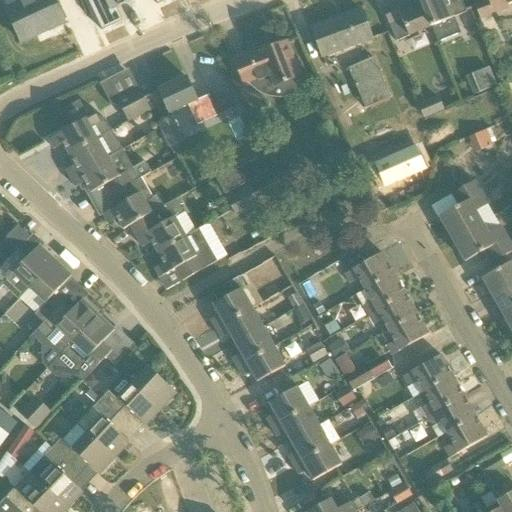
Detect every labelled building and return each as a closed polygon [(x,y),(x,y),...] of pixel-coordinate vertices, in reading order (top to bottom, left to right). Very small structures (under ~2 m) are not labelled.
[(46,27),(47,31),(64,23),(53,0),(27,0),(6,10),(21,43),(22,42),(20,39),(46,27)] [(87,0),(102,30),(122,21),(116,7),(131,0),(87,0)] [(396,42),(431,26),(420,0),(402,0),(394,3),(402,22),(390,28),(396,42)] [(447,0),(420,0),(431,26),(467,11),(462,0),(453,0),(449,2),(447,0)] [(511,7),(511,0),(483,0),(474,4),(480,20),(511,7)] [(372,38),(361,10),(311,29),(323,57),(372,38)] [(260,48),(233,59),(244,87),(249,85),(251,87),(253,89),(255,91),(258,92),(260,94),(262,95),(265,96),(268,97),(270,98),(273,98),(276,99),(279,99),(282,99),(284,99),(287,98),(290,98),(293,97),(295,96),(298,95),(300,94),(303,92),(298,79),(301,78),(287,42),(262,52),(260,48)] [(365,108),(391,97),(374,57),(348,68),(365,108)] [(489,67),(466,77),(469,84),(474,95),(476,95),(486,90),(492,88),(497,86),(489,67)] [(197,101),(186,78),(159,90),(170,114),(188,106),(197,125),(217,116),(208,96),(197,101)] [(139,89),(138,89),(129,94),(140,115),(150,110),(139,89)] [(129,94),(117,100),(128,121),(140,115),(129,94)] [(438,97),(418,106),(418,108),(424,120),(444,111),(438,97)] [(69,155),(112,131),(105,119),(99,122),(91,108),(70,120),(73,127),(49,141),(54,150),(63,144),(69,155)] [(170,147),(185,140),(173,117),(158,125),(170,147)] [(66,171),(71,179),(122,150),(112,131),(69,155),(75,166),(66,171)] [(418,144),(375,162),(386,187),(429,169),(418,144)] [(113,196),(134,183),(142,179),(141,179),(151,173),(145,162),(133,169),(122,150),(71,179),(76,188),(85,183),(91,194),(107,185),(113,196)] [(339,152),(324,158),(327,165),(331,174),(332,175),(346,169),(345,166),(351,163),(346,151),(339,154),(339,152)] [(258,203),(277,192),(269,177),(250,188),(258,203)] [(440,218),(453,240),(482,223),(475,212),(488,205),(474,181),(452,195),(459,206),(440,218)] [(164,207),(157,195),(145,202),(134,183),(113,196),(119,206),(103,215),(108,224),(117,219),(124,230),(130,226),(164,207)] [(164,207),(130,226),(143,248),(152,243),(158,253),(186,237),(176,220),(185,215),(176,200),(164,207)] [(482,223),(453,240),(465,263),(485,252),(492,264),(511,252),(511,246),(501,227),(488,234),(482,223)] [(0,245),(0,254),(8,262),(16,253),(19,250),(30,237),(18,226),(0,245)] [(186,237),(158,253),(164,264),(155,269),(160,278),(176,269),(183,282),(217,262),(199,230),(186,237)] [(1,269),(0,270),(0,291),(5,287),(19,300),(30,289),(55,261),(39,246),(28,258),(25,261),(16,253),(8,262),(1,269)] [(394,274),(382,253),(345,274),(351,284),(360,279),(366,290),(394,274)] [(44,324),(62,304),(53,296),(71,277),(55,261),(30,289),(45,304),(35,315),(44,324)] [(511,262),(482,279),(493,298),(511,286),(511,262)] [(394,274),(366,290),(372,301),(363,305),(369,315),(406,294),(394,274)] [(211,321),(216,330),(252,309),(241,289),(245,287),(241,280),(233,284),(237,291),(213,306),(219,316),(211,321)] [(511,286),(493,298),(503,317),(511,311),(511,286)] [(389,331),(417,315),(406,294),(369,315),(374,325),(382,320),(389,331)] [(44,324),(37,331),(63,354),(98,315),(83,302),(82,300),(71,312),(62,304),(44,324)] [(363,305),(350,313),(356,323),(369,315),(363,305)] [(252,309),(216,330),(221,339),(230,334),(235,344),(263,328),(252,309)] [(511,311),(503,317),(511,332),(511,311)] [(98,315),(63,354),(88,378),(94,371),(106,358),(112,351),(103,343),(114,331),(113,329),(98,315)] [(417,315),(389,331),(395,342),(386,346),(392,356),(429,335),(417,315)] [(232,359),(238,369),(274,348),(263,328),(235,344),(241,354),(232,359)] [(343,339),(329,347),(336,360),(350,352),(343,339)] [(313,350),(307,353),(313,365),(328,356),(322,345),(313,350)] [(285,367),(274,348),(238,369),(243,378),(251,373),(257,383),(285,367)] [(112,351),(106,358),(115,366),(121,360),(112,351)] [(342,375),(352,371),(347,356),(336,360),(342,375)] [(417,382),(423,393),(452,376),(441,356),(403,377),(409,387),(417,382)] [(368,365),(356,372),(345,377),(353,390),(375,378),(368,365)] [(149,368),(134,384),(133,384),(161,410),(176,394),(149,368)] [(146,426),(161,410),(133,384),(134,384),(124,375),(101,400),(117,415),(125,407),(146,426)] [(464,397),(452,376),(423,393),(430,404),(421,408),(427,418),(464,397)] [(348,386),(335,394),(344,409),(357,401),(348,386)] [(272,428),(308,407),(297,388),(269,404),(275,414),(267,419),(272,428)] [(447,433),(476,417),(464,397),(427,418),(433,428),(441,423),(447,433)] [(109,424),(117,415),(101,400),(92,409),(102,418),(87,434),(114,460),(130,443),(109,424)] [(20,414),(35,429),(36,430),(48,418),(31,402),(20,414)] [(291,443),(319,427),(308,407),(272,428),(277,437),(286,433),(291,443)] [(0,410),(0,448),(18,424),(0,410)] [(487,437),(476,417),(447,433),(453,444),(445,449),(450,458),(487,437)] [(355,434),(362,447),(378,438),(370,425),(355,434)] [(25,427),(18,437),(28,443),(35,433),(25,427)] [(294,467),(330,446),(319,427),(291,443),(297,453),(288,457),(294,467)] [(99,476),(114,460),(87,434),(72,450),(61,439),(53,448),(74,468),(82,459),(99,476)] [(330,446),(294,467),(299,476),(307,471),(313,482),(353,459),(343,439),(330,446)] [(53,448),(29,473),(68,509),(83,493),(65,476),(74,468),(53,448)] [(500,455),(480,467),(486,477),(506,466),(506,465),(500,455)] [(433,468),(422,474),(429,485),(440,479),(433,468)] [(64,511),(68,509),(29,473),(5,499),(19,511),(64,511)] [(394,503),(408,498),(403,485),(389,491),(394,503)] [(433,490),(422,497),(427,506),(438,499),(433,490)] [(511,511),(511,492),(496,502),(500,508),(500,507),(503,511),(511,511)] [(356,511),(364,507),(359,498),(355,501),(356,502),(351,505),(350,503),(337,510),(331,500),(309,511),(356,511)]
